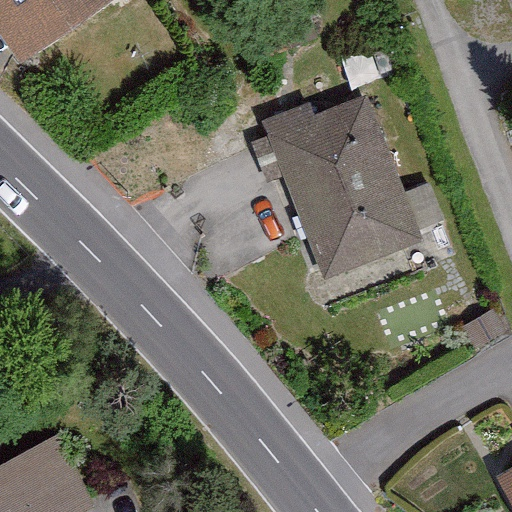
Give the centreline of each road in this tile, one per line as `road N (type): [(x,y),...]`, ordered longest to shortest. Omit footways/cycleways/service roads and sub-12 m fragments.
road 1 (secondary): [(0,167),(296,460),(324,499)]
road 2 (residential): [(438,0),(511,220)]
road 3 (residential): [(511,369),(324,499)]
